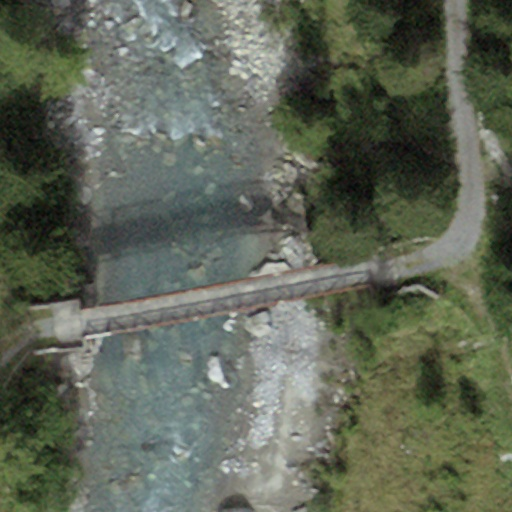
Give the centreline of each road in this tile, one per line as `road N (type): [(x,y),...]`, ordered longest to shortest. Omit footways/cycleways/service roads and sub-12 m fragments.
road 1 (track): [(0,348),(33,326),(417,259)]
road 2 (track): [(450,0),(482,163),(471,218),(417,259)]
road 3 (track): [(417,259),(465,284),(511,361)]
